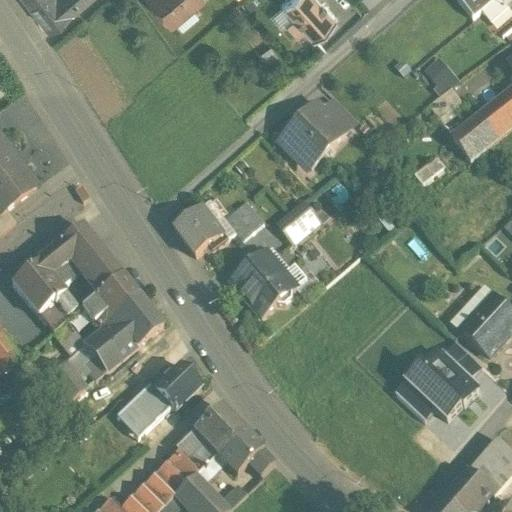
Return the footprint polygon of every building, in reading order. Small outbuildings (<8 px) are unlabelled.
[(23,0),(47,31),(70,12),(62,0),(23,0)] [(62,0),(70,12),(71,12),(84,0),(62,0)] [(200,0),(148,0),(172,28),(202,2),(200,0)] [(320,4),(317,0),(290,0),(282,8),(312,43),(336,22),(320,4)] [(462,0),(463,1),(477,17),(491,4),(487,0),(462,0)] [(491,25),(509,10),(499,0),(496,0),(482,13),(491,25)] [(477,17),(463,1),(458,6),(471,22),(477,17)] [(452,91),(429,108),(438,121),(462,105),(456,98),(452,91)] [(511,97),(511,96),(501,104),(500,102),(467,128),(487,152),(511,131),(511,97)] [(356,126),(335,104),(324,116),(344,137),(356,126)] [(324,116),(320,112),(305,127),(302,125),(281,146),(296,162),(299,159),(311,172),(345,138),(344,137),(324,116)] [(487,152),(467,128),(457,136),(477,160),(487,152)] [(0,143),(0,214),(1,216),(6,212),(32,192),(10,162),(13,160),(0,143)] [(228,216),(217,201),(203,211),(218,230),(224,225),(237,213),(234,210),(228,216)] [(237,213),(224,225),(237,238),(243,245),(264,226),(246,206),(237,213)] [(317,228),(300,208),(276,227),(293,248),(317,228)] [(218,230),(203,211),(175,233),(196,261),(209,251),(213,257),(229,245),(228,244),(218,230)] [(0,214),(0,236),(15,225),(6,212),(1,216),(0,214)] [(237,238),(224,225),(218,230),(228,244),(237,238)] [(123,280),(81,230),(59,247),(70,260),(92,287),(102,297),(123,281),(123,280)] [(70,260),(59,247),(38,264),(39,266),(48,277),(70,260)] [(268,257),(232,287),(261,321),(278,307),(279,309),(284,309),(291,303),(292,298),(290,296),(307,283),(295,269),(285,277),(268,257)] [(39,266),(12,288),(30,308),(44,296),(45,298),(57,288),(48,277),(39,266)] [(102,297),(96,302),(107,315),(112,321),(140,300),(123,280),(123,281),(102,297)] [(62,307),(56,312),(68,325),(84,311),(87,308),(76,296),(62,307)] [(140,300),(112,321),(115,325),(137,351),(163,330),(140,300)] [(511,318),(510,317),(493,301),(462,334),(491,362),(506,346),(504,344),(511,335),(511,318)] [(107,315),(96,302),(87,308),(84,311),(86,315),(95,325),(107,315)] [(59,304),(53,309),(56,312),(62,307),(59,304)] [(86,315),(56,340),(62,347),(85,328),(88,332),(95,325),(86,315)] [(95,325),(88,332),(95,341),(115,325),(112,321),(107,315),(95,325)] [(137,351),(115,325),(95,341),(87,347),(107,375),(137,351)] [(23,363),(0,333),(0,375),(3,379),(23,363)] [(444,360),(470,385),(483,371),(457,347),(444,360)] [(423,371),(407,387),(436,414),(447,425),(463,408),(465,410),(480,394),(470,385),(444,360),(429,377),(423,371)] [(85,389),(68,363),(48,379),(67,403),(85,389)] [(180,367),(171,375),(166,369),(149,384),(152,387),(171,408),(175,412),(200,389),(180,367)] [(137,438),(171,408),(152,387),(118,417),(137,438)] [(425,426),(436,414),(407,387),(396,398),(425,426)] [(243,433),(220,411),(210,420),(205,415),(197,423),(202,428),(194,435),(218,459),(243,433)] [(243,433),(218,459),(227,468),(238,478),(249,468),(261,480),(275,466),(243,433)] [(105,471),(125,453),(107,434),(88,452),(105,471)] [(218,459),(194,435),(178,451),(181,453),(200,475),(206,469),(218,459)] [(511,457),(495,442),(482,457),(508,480),(511,475),(511,457)] [(200,475),(181,453),(162,470),(183,492),(196,480),(200,475)] [(482,457),(467,475),(488,493),(487,494),(491,498),(508,480),(482,457)] [(218,459),(206,469),(216,478),(227,468),(218,459)] [(216,478),(206,469),(200,475),(196,480),(205,489),(216,478)] [(183,492),(162,470),(122,511),(121,511),(162,511),(175,499),(183,492)] [(467,475),(434,511),(472,511),(487,494),(488,493),(467,475)] [(183,492),(175,499),(187,511),(226,511),(224,509),(205,489),(196,480),(183,492)] [(235,497),(224,509),(226,511),(233,511),(242,504),(235,497)] [(121,511),(122,511),(112,503),(103,511),(121,511)]
